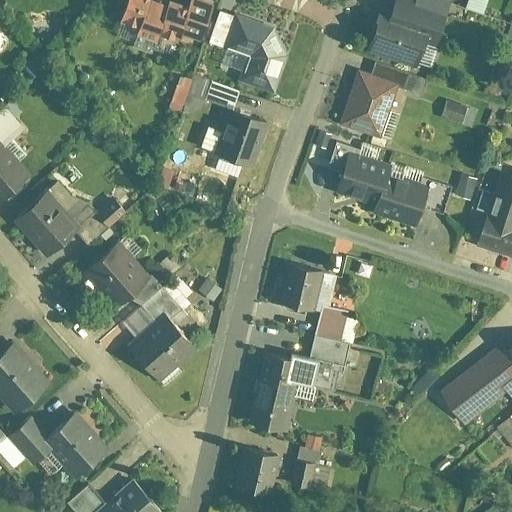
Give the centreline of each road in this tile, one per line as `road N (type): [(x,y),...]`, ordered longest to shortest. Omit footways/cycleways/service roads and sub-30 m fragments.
road 1 (residential): [(0,252),(200,480)]
road 2 (residential): [(200,480),(268,212)]
road 3 (residential): [(511,291),(268,212)]
road 4 (residential): [(268,212),(338,18)]
